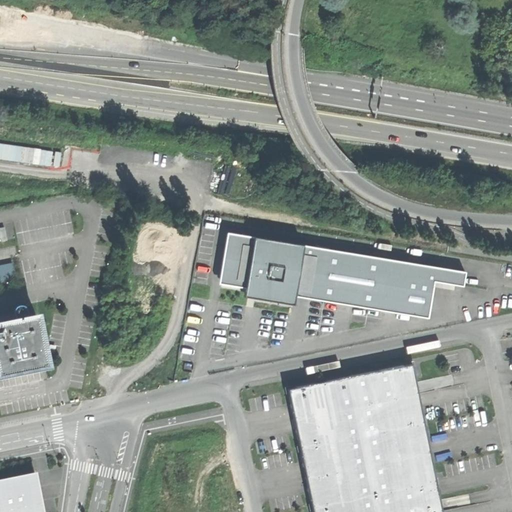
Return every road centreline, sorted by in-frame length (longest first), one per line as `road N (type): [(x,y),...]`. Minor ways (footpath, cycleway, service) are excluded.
road 1 (trunk): [(299,0),(297,91),(311,128),(346,173),(414,214),(511,225)]
road 2 (track): [(488,253),(197,204)]
road 3 (trunk): [(511,123),(223,73)]
road 4 (trunk): [(248,110),(511,154)]
road 5 (unclassified): [(486,326),(227,381)]
road 6 (trunk): [(0,70),(248,110)]
road 7 (trunk): [(0,81),(248,110)]
road 8 (trunk): [(223,73),(0,19)]
road 9 (trunk): [(223,73),(0,40)]
road 10 (unclassified): [(227,381),(254,511)]
